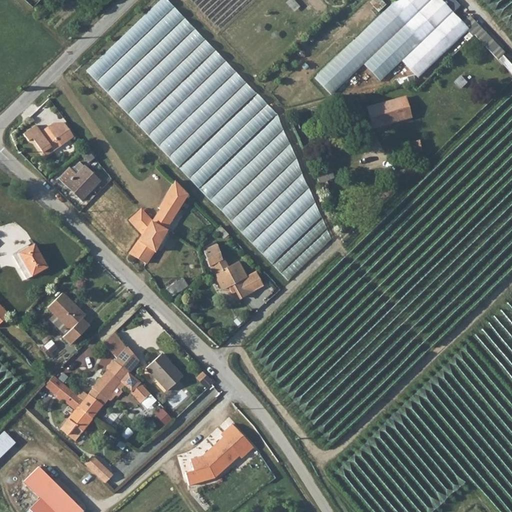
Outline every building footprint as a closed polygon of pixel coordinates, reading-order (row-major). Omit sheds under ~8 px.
[(276,113),(167,0),(159,0),(86,71),(288,280),(331,240),(276,113)] [(468,31),(438,0),(396,0),(312,80),(331,100),(365,67),(382,84),(404,62),(419,78),(468,31)] [(474,16),(467,22),(493,54),(500,48),(474,16)] [(407,99),(368,110),(374,129),(412,118),(407,99)] [(347,109),(345,102),(337,104),(339,111),(347,109)] [(321,109),(322,116),(339,111),(337,104),(321,109)] [(312,112),(297,116),(298,123),(314,119),(312,112)] [(74,139),(66,126),(58,131),(55,127),(42,135),(54,153),(74,139)] [(413,155),(423,152),(421,142),(411,144),(413,155)] [(89,165),(95,159),(89,152),(82,157),(89,165)] [(86,169),(79,163),(71,171),(78,178),(86,169)] [(82,202),(101,184),(86,169),(78,178),(71,171),(61,180),(82,202)] [(181,209),(189,197),(176,183),(169,194),(174,196),(171,202),(181,209)] [(160,211),(152,224),(166,233),(181,209),(171,202),(174,196),(169,194),(159,210),(160,211)] [(159,245),(166,233),(152,224),(141,212),(131,222),(143,236),(130,256),(145,266),(159,245)] [(224,243),(229,238),(221,230),(216,234),(224,243)] [(163,248),(170,238),(166,233),(159,245),(163,248)] [(37,248),(21,256),(33,279),(49,271),(37,248)] [(212,268),(224,262),(217,250),(204,256),(211,269),(212,268)] [(226,261),(224,262),(212,268),(219,283),(222,281),(227,292),(231,290),(234,297),(240,294),(237,287),(249,281),(241,264),(230,269),(226,261)] [(166,289),(171,297),(190,286),(185,278),(166,289)] [(249,281),(237,287),(240,294),(243,301),(256,294),(249,281)] [(85,317),(63,294),(48,308),(55,314),(50,320),(61,332),(67,327),(71,330),(63,337),(71,345),(89,328),(81,320),(85,317)] [(0,306),(0,323),(8,315),(0,306)] [(103,345),(117,362),(127,351),(112,335),(103,345)] [(128,349),(127,351),(117,362),(128,375),(130,373),(142,360),(128,349)] [(186,375),(165,353),(156,362),(176,385),(186,375)] [(153,400),(149,398),(152,396),(130,373),(128,375),(117,362),(105,375),(84,401),(80,408),(94,419),(109,402),(110,403),(124,389),(142,405),(144,403),(146,407),(150,407),(153,404),(153,400)] [(171,389),(176,385),(156,362),(150,367),(171,389)] [(52,377),(48,381),(44,385),(54,394),(62,384),(52,377)] [(80,408),(84,401),(62,384),(54,394),(76,412),(62,431),(75,442),(94,419),(80,408)] [(155,414),(167,423),(172,416),(160,407),(155,414)] [(224,439),(205,457),(192,461),(195,472),(187,475),(191,487),(215,479),(240,454),(243,458),(255,447),(234,424),(222,435),(224,439)] [(5,430),(0,435),(0,459),(17,441),(5,430)] [(92,459),(85,465),(89,469),(104,484),(110,478),(92,459)] [(82,511),(41,470),(27,483),(43,499),(30,510),(31,511),(82,511)]
